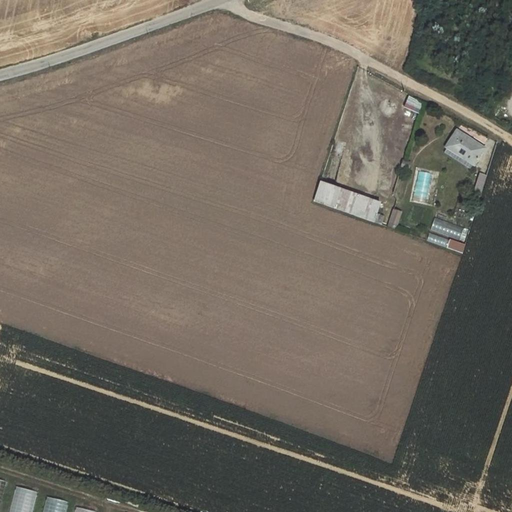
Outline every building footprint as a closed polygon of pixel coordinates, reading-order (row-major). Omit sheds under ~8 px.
[(454,129),(442,154),(475,169),(487,144),(454,129)] [(381,202),(321,181),(314,202),(375,222),(381,202)] [(449,239),(447,247),(462,253),(465,245),(449,239)] [(30,511),(35,491),(14,487),(8,511),(30,511)] [(62,511),(64,502),(46,498),(43,511),(62,511)]
